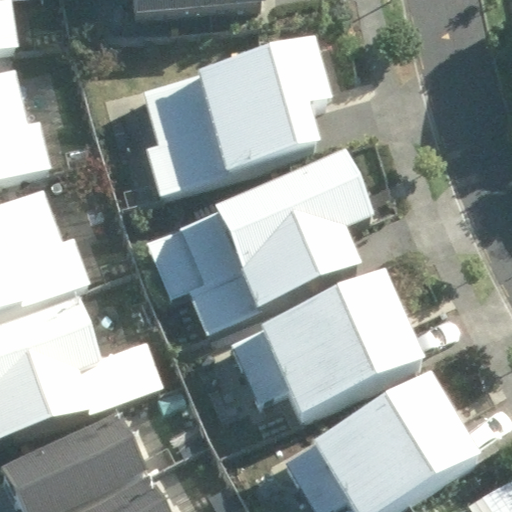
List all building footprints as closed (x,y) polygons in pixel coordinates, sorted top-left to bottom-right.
[(0,0),(0,55),(31,53),(26,0),(0,0)] [(223,0),(125,0),(126,10),(223,0)] [(328,107),(307,45),(200,80),(201,84),(144,102),(161,155),(146,160),(161,204),(316,153),(304,115),(328,107)] [(17,71),(0,74),(0,182),(52,170),(39,116),(28,118),(17,71)] [(374,215),(345,148),(214,203),(218,212),(179,228),(179,229),(146,244),(170,301),(189,293),(207,335),(260,313),(257,307),(363,262),(348,226),(374,215)] [(45,192),(0,205),(0,315),(99,285),(85,241),(63,248),(45,192)] [(428,366),(387,279),(235,348),(260,402),(287,390),(302,423),(428,366)] [(80,300),(0,326),(0,440),(160,388),(146,346),(100,361),(80,300)] [(402,511),(483,464),(433,381),(290,467),(316,511),(330,511),(346,503),(351,511),(402,511)] [(24,511),(70,511),(148,476),(121,418),(5,471),(24,511)] [(165,511),(150,484),(96,511),(165,511)]
